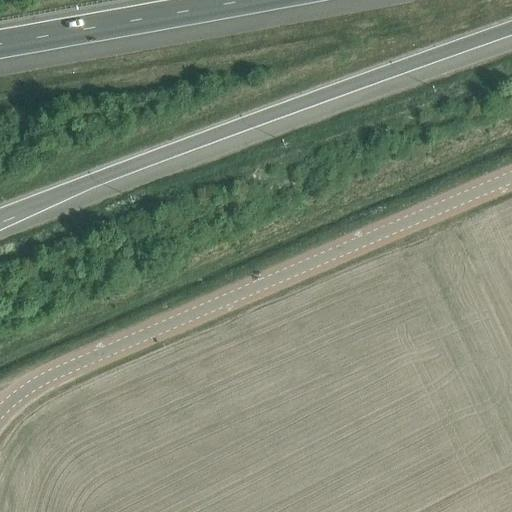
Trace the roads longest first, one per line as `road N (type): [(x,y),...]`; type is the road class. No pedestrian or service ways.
road 1 (unclassified): [(511,177),(43,378),(0,412)]
road 2 (motorway): [(0,215),(511,30)]
road 3 (motorway): [(0,45),(249,0)]
